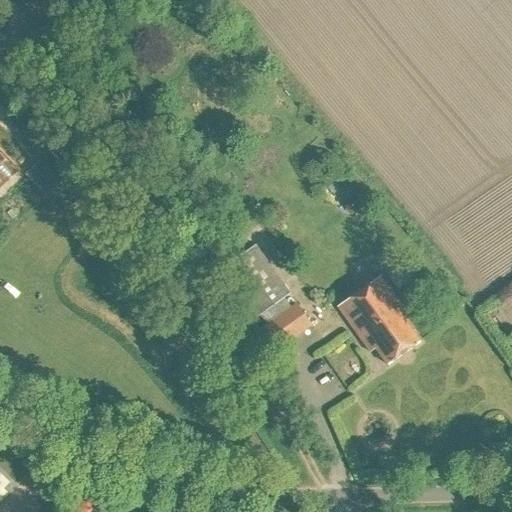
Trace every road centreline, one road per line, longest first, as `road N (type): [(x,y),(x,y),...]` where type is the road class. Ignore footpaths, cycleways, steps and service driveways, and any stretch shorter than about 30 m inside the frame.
road 1 (track): [(22,25),(168,270),(336,501)]
road 2 (tertiary): [(0,407),(64,441),(183,482),(336,501)]
road 3 (tertiary): [(336,501),(511,491)]
